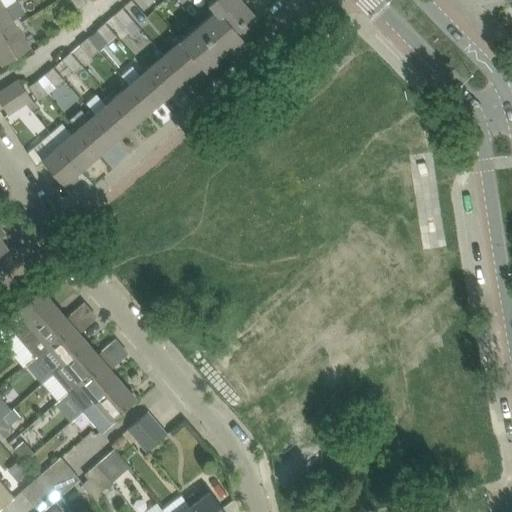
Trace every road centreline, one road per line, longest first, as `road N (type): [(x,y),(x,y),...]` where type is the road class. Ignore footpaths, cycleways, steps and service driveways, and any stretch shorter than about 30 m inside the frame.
road 1 (residential): [(257,511),(245,458),(58,242),(0,155)]
road 2 (tertiary): [(478,116),(511,314)]
road 3 (tertiary): [(366,0),(478,116)]
road 4 (tertiary): [(509,102),(417,0)]
